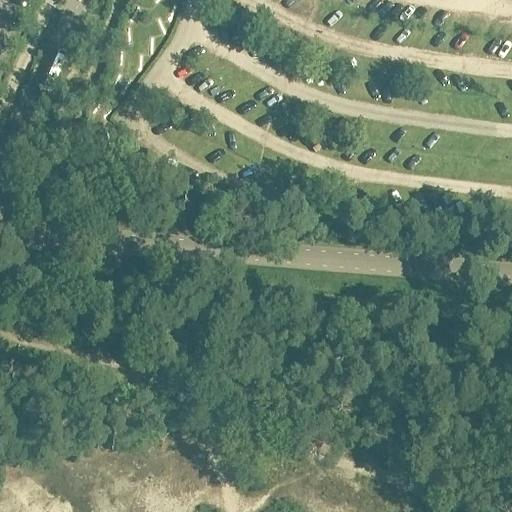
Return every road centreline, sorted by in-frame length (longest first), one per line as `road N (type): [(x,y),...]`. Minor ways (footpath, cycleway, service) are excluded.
road 1 (tertiary): [(511,275),(0,235)]
road 2 (track): [(451,511),(207,405)]
road 3 (track): [(207,405),(0,319)]
